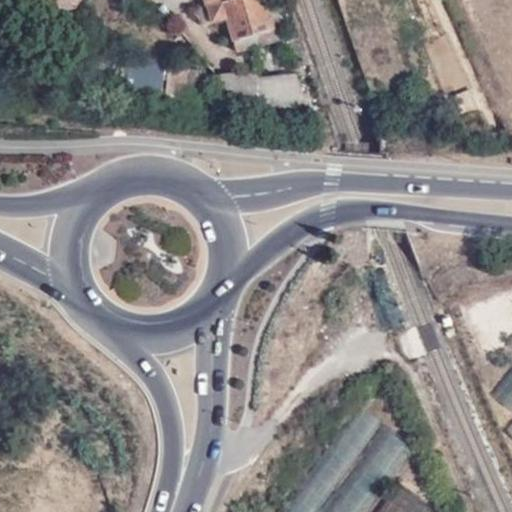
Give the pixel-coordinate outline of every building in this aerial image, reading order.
[(48,0),(65,14),(76,0),(48,0)] [(235,49),(289,35),(278,0),(215,0),(208,2),(213,21),(227,17),(235,49)] [(128,50),(127,62),(102,59),(99,85),(201,96),(204,65),(163,61),(164,54),(128,50)] [(236,98),(305,91),(300,72),(253,78),(252,70),(217,74),(236,98)] [(511,367),(494,394),(511,406),(511,367)] [(310,468),(330,485),(382,426),(362,409),(310,468)] [(419,511),(426,501),(396,483),(379,511),(419,511)]
